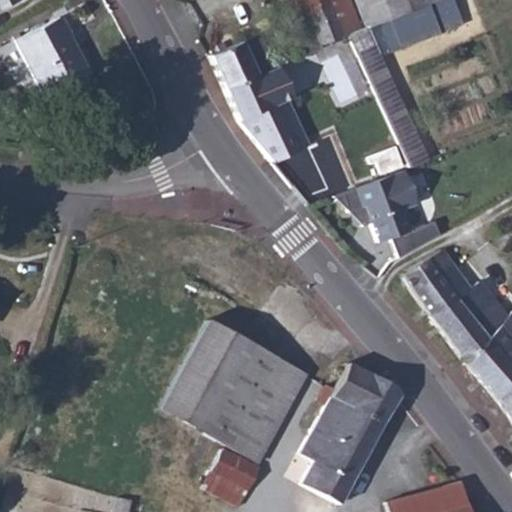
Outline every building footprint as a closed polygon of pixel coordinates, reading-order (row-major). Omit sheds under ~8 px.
[(0,0),(0,11),(22,0),(0,0)] [(325,50),(351,38),(368,31),(353,0),(281,0),(290,20),(299,16),(305,27),(314,23),(325,50)] [(437,0),(359,0),(373,29),(437,0)] [(470,18),(461,0),(437,0),(373,29),(385,54),(470,18)] [(40,135),(53,131),(91,99),(81,78),(95,71),(64,17),(18,40),(47,96),(28,105),(40,135)] [(210,57),(223,90),(254,76),(275,66),(276,66),(262,34),(260,35),(210,57)] [(303,44),(309,58),(317,54),(325,50),(319,37),(303,44)] [(223,90),(235,119),(239,126),(274,165),(303,153),(308,150),(282,99),(290,94),(276,65),(276,66),(275,66),(254,76),(223,90)] [(422,204),(408,168),(345,191),(357,227),(370,222),(377,243),(414,230),(406,210),(422,204)] [(500,338),(505,334),(477,296),(468,304),(441,268),(403,295),(410,308),(430,332),(455,319),(465,330),(482,352),(499,340),(500,338)] [(455,319),(430,332),(458,368),(482,352),(465,330),(455,319)] [(493,412),(511,397),(511,352),(500,338),(499,340),(482,352),(458,368),(483,399),(493,412)] [(271,400),(290,409),(300,392),(201,341),(155,430),(251,479),(254,481),(274,442),(256,432),(271,400)] [(346,511),(398,413),(389,403),(342,379),(328,410),(320,406),(311,420),(321,426),(297,472),(312,479),(301,504),(316,511),(346,511)] [(511,397),(493,412),(507,428),(511,436),(511,397)] [(274,442),(290,409),(271,400),(256,432),(274,442)] [(204,501),(233,511),(243,511),(252,489),(215,474),(204,501)] [(463,511),(463,509),(460,497),(447,501),(401,511),(463,511)]
